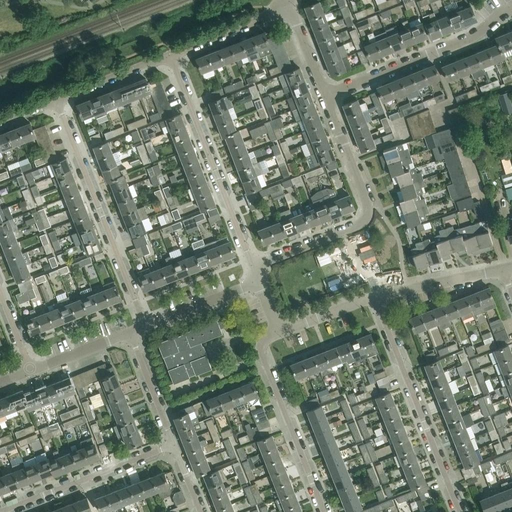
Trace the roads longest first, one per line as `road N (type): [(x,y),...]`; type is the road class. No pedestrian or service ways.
road 1 (residential): [(253,267),(361,225),(366,216),(324,97)]
road 2 (residential): [(146,326),(56,100)]
road 3 (residential): [(458,511),(373,297)]
road 4 (residential): [(172,54),(253,267)]
road 5 (residential): [(324,97),(475,35),(511,5)]
road 6 (residential): [(278,331),(260,345),(262,358),(323,511)]
road 7 (residential): [(173,446),(2,511)]
road 8 (residential): [(373,297),(502,271)]
road 9 (residential): [(56,100),(172,54)]
road 10 (residential): [(172,54),(268,17),(282,4)]
road 11 (residential): [(173,446),(130,332)]
road 12 (residential): [(146,326),(259,282)]
